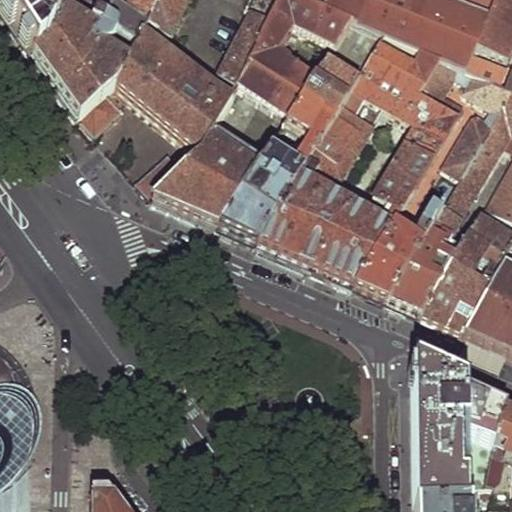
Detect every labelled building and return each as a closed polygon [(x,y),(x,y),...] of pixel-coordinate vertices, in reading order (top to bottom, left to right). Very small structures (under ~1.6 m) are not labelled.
[(0,0),(0,25),(1,26),(13,44),(24,60),(29,67),(42,54),(51,43),(71,0),(0,0)] [(53,99),(75,130),(118,92),(126,73),(107,60),(118,44),(135,55),(143,35),(108,14),(113,2),(109,0),(71,0),(51,43),(42,54),(29,67),(37,77),(53,99)] [(113,0),(113,2),(108,14),(143,35),(158,0),(113,0)] [(158,0),(143,35),(158,42),(169,46),(189,0),(158,0)] [(249,0),(241,19),(244,20),(215,83),(231,95),(278,1),(281,2),(281,0),(249,0)] [(302,0),(298,10),(317,20),(326,0),(302,0)] [(326,0),(317,20),(344,33),(362,40),(379,47),(415,60),(438,70),(462,79),(469,62),(472,56),(495,0),(431,0),(431,3),(424,0),(326,0)] [(511,0),(495,0),(472,56),(502,67),(511,43),(511,0)] [(278,1),(231,95),(283,131),(312,85),(275,60),(288,39),(328,58),(344,33),(317,20),(298,10),(281,2),(278,1)] [(328,58),(321,71),(354,89),(377,51),(379,47),(362,40),(344,33),(328,58)] [(121,108),(193,165),(213,131),(225,106),(201,88),(206,80),(193,71),(186,77),(150,53),(158,42),(143,35),(135,55),(126,73),(118,92),(75,130),(91,148),(119,120),(114,113),(121,108)] [(348,99),(313,155),(302,173),(316,181),(336,192),(371,135),(368,132),(378,117),(411,136),(368,208),(387,218),(395,223),(455,127),(419,105),(438,70),(415,60),(409,70),(377,51),(354,89),(348,99)] [(469,62),(462,79),(492,90),(497,76),(469,62)] [(461,93),(458,99),(459,102),(482,116),(476,126),(473,124),(468,124),(439,175),(456,186),(501,94),(492,90),(462,79),(438,70),(419,105),(455,127),(460,120),(461,115),(457,112),(444,104),(453,90),(461,93)] [(511,72),(503,95),(511,98),(511,72)] [(258,171),(215,238),(233,245),(252,254),(273,221),(278,211),(295,185),(299,178),(286,172),(301,149),(313,155),(348,99),(315,81),(312,85),(283,131),(258,171)] [(501,94),(456,186),(445,208),(384,310),(401,317),(415,324),(473,232),(461,225),(510,146),(511,146),(511,98),(503,95),(501,94)] [(178,180),(149,209),(185,225),(215,238),(225,222),(258,171),(248,164),(250,160),(250,154),(213,131),(193,165),(178,180)] [(160,163),(132,192),(149,209),(178,180),(160,163)] [(511,168),(483,214),(511,231),(511,239),(506,250),(510,252),(511,253),(511,168)] [(299,178),(295,185),(308,192),(316,181),(302,173),(299,178)] [(273,221),(252,254),(295,272),(350,296),(387,236),(380,231),(308,192),(295,185),(278,211),(282,214),(276,224),(273,221)] [(387,236),(350,296),(370,304),(384,310),(445,208),(434,202),(409,248),(387,236)] [(278,211),(273,221),(276,224),(282,214),(278,211)] [(506,250),(511,239),(511,231),(483,214),(473,232),(415,324),(440,334),(460,343),(494,282),(510,252),(506,250)] [(387,218),(380,231),(387,236),(395,223),(387,218)] [(511,291),(494,282),(460,343),(511,365),(511,291)] [(0,498),(1,498),(22,478),(34,456),(39,434),(35,406),(25,381),(7,358),(0,354),(0,498)] [(410,495),(410,511),(487,511),(490,497),(482,496),(485,457),(489,456),(502,418),(465,402),(409,377),(410,495)] [(511,511),(511,422),(502,418),(489,456),(485,457),(482,496),(490,497),(487,511),(511,511)] [(109,511),(103,503),(90,503),(90,511),(109,511)]
